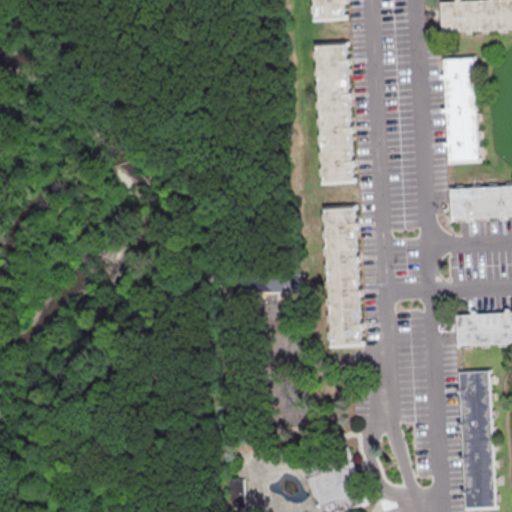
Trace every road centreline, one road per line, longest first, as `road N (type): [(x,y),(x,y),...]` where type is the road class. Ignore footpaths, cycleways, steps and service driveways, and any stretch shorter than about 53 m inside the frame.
road 1 (residential): [(385,296),(372,0),(385,296)]
road 2 (residential): [(511,289),(385,296)]
